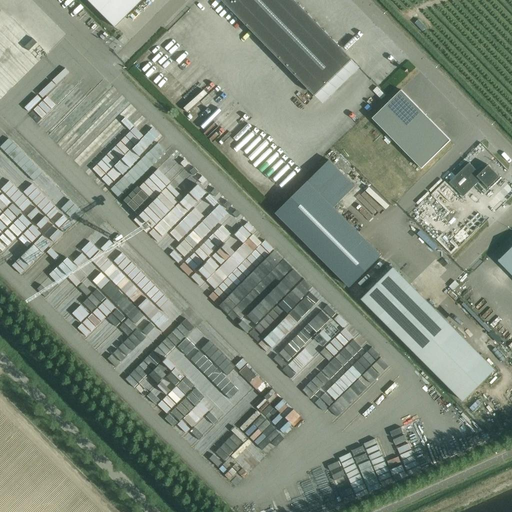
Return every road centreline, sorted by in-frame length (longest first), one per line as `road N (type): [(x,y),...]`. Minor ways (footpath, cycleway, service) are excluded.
road 1 (unknown): [(0,261),(118,389),(225,480),(255,480),(393,390),(391,363),(376,340),(118,61)]
road 2 (unknown): [(334,433),(7,109)]
road 3 (unclassified): [(363,0),(511,153)]
road 4 (unclassified): [(150,511),(0,360)]
road 5 (unknown): [(402,40),(327,117),(285,113),(256,82)]
road 6 (unknown): [(0,116),(59,64),(118,61)]
